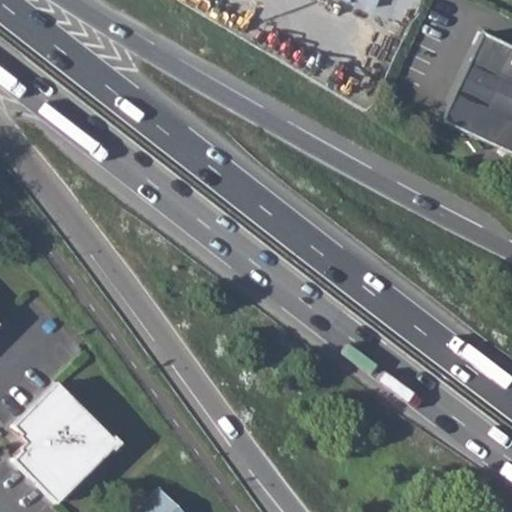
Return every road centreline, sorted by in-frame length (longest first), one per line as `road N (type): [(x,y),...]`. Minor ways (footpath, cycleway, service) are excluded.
road 1 (trunk): [(511,399),(0,2)]
road 2 (trunk): [(0,65),(511,460)]
road 3 (trunk): [(511,251),(65,0)]
road 4 (trunk): [(0,123),(296,511)]
